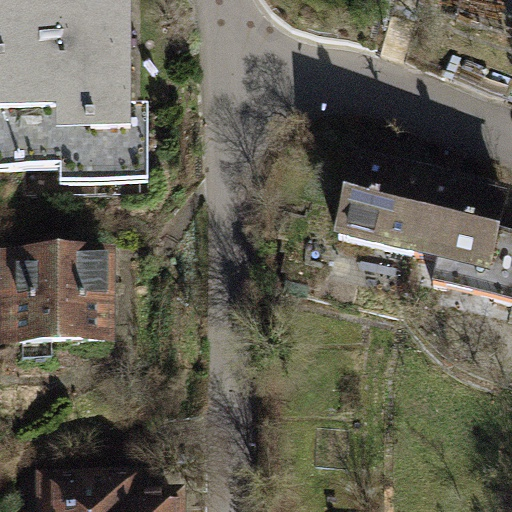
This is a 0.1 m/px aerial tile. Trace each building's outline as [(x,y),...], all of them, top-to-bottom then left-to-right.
[(0,0),(0,190),(156,188),(152,0),(0,0)] [(330,238),(417,257),(436,171),(350,152),(330,238)] [(448,290),(511,304),(511,187),(436,171),(417,257),(453,265),(448,290)] [(114,262),(7,260),(6,349),(113,351),(114,262)] [(139,484),(47,484),(47,511),(181,511),(182,505),(139,506),(139,484)]
